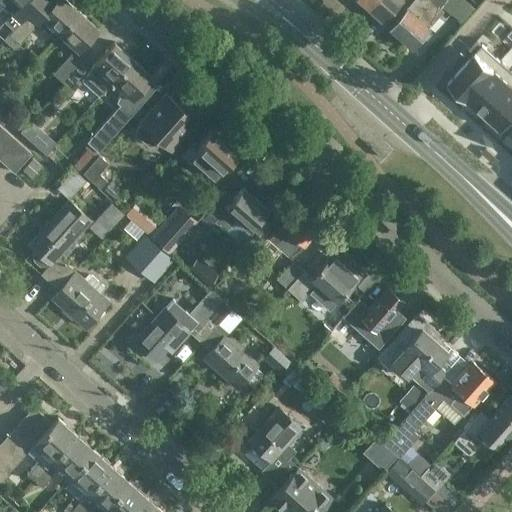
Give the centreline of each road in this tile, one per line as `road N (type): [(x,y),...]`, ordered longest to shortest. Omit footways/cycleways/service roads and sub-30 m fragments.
road 1 (residential): [(511,337),(132,0)]
road 2 (residential): [(224,511),(0,310)]
road 3 (tertiary): [(467,181),(316,47)]
